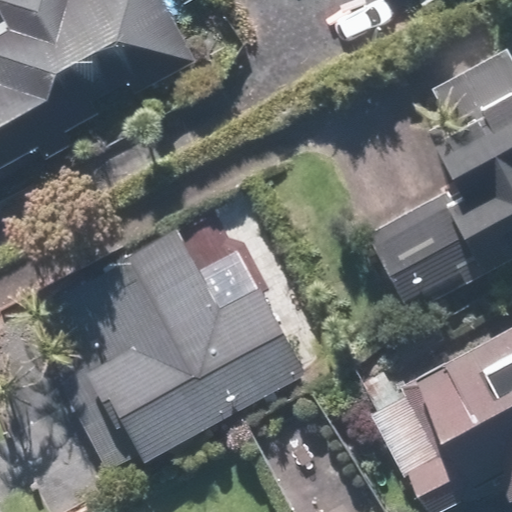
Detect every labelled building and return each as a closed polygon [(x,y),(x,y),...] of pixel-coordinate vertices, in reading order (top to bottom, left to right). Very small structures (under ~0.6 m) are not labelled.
[(0,163),(44,140),(50,150),(80,134),(75,124),(107,106),(99,93),(134,75),(141,88),(201,56),(171,0),(11,0),(22,20),(0,31),(0,56),(8,70),(0,74),(0,163)] [(486,107),(433,135),(462,190),(451,196),(447,190),(370,231),(412,310),(511,256),(511,86),(484,102),(486,107)] [(153,445),(157,451),(313,369),(267,283),(229,303),(186,222),(62,287),(93,344),(62,360),(118,463),(153,445)] [(511,324),(408,381),(446,450),(417,466),(440,508),(511,470),(511,469),(511,324)] [(327,411),(269,441),(292,485),(350,455),(327,411)]
